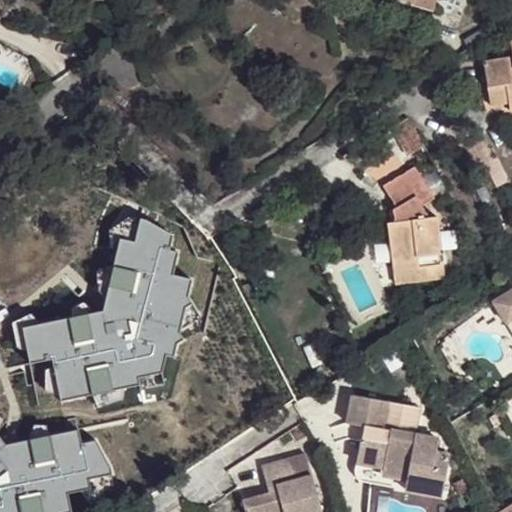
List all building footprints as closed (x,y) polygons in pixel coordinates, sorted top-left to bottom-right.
[(397,0),(411,4),(411,7),(432,13),(436,0),(397,0)] [(484,24),(490,33),(511,20),(511,17),(505,5),(481,19),(484,24)] [(462,36),(467,45),(490,33),(484,24),(462,36)] [(440,35),(452,54),(467,45),(462,36),(455,25),(440,35)] [(476,62),(482,96),(499,93),(501,105),(503,113),(511,111),(511,39),(503,41),(508,63),(504,64),(502,58),(476,62)] [(499,93),(482,96),(483,108),(501,105),(499,93)] [(378,188),(401,173),(388,155),(360,174),(378,188)] [(412,269),(438,265),(431,219),(424,220),(417,208),(429,200),(409,169),(401,173),(378,188),(392,210),(387,211),(389,224),(381,224),(386,265),(411,262),(412,269)] [(234,270),(215,237),(196,249),(205,264),(216,282),(234,270)] [(438,279),(438,265),(412,269),(411,262),(386,265),(389,284),(438,279)] [(216,283),(216,282),(205,264),(139,305),(150,324),(216,283)] [(511,287),(495,298),(508,318),(511,315),(511,287)] [(508,318),(495,298),(485,305),(497,325),(508,318)] [(167,337),(177,355),(239,319),(229,300),(167,337)] [(201,386),(259,353),(249,334),(190,368),(201,386)] [(271,375),(259,353),(201,386),(213,408),(271,375)] [(406,472),(443,478),(448,455),(434,452),(436,438),(379,427),(384,399),(348,391),(342,422),(357,425),(367,427),(365,438),(355,436),(350,461),(379,467),(377,475),(404,480),(406,472)] [(367,427),(357,425),(355,436),(365,438),(367,427)] [(320,511),(305,455),(260,467),(264,483),(272,480),(276,492),(267,494),(241,501),(244,511),(320,511)] [(439,498),(443,478),(406,472),(404,480),(402,490),(439,498)] [(468,490),(459,478),(455,482),(464,493),(468,490)] [(272,480),(264,483),(267,494),(276,492),(272,480)] [(455,482),(452,484),(461,496),(464,493),(455,482)]
